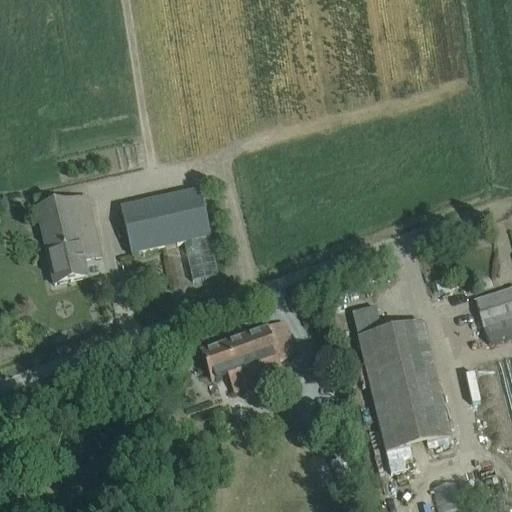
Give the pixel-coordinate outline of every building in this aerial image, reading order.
[(198,192),(120,210),(131,258),(184,246),(192,283),(217,277),(209,240),(198,192)] [(36,211),(54,287),(87,280),(83,263),(100,259),(86,199),(36,211)] [(451,288),(449,279),(434,283),(436,292),(451,288)] [(511,296),(511,292),(474,304),(488,347),(511,338),(511,296)] [(458,303),(455,293),(438,298),(440,307),(458,303)] [(450,441),(422,326),(381,335),(375,309),(352,315),(358,341),(363,363),(386,456),(450,441)] [(297,365),(282,324),(199,354),(210,382),(227,376),(234,394),(283,377),(281,371),(297,365)]
